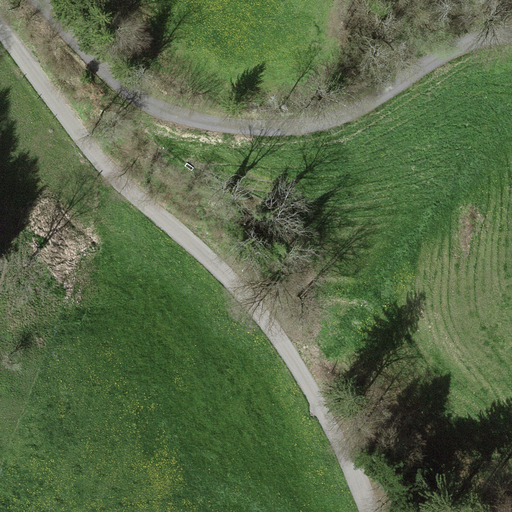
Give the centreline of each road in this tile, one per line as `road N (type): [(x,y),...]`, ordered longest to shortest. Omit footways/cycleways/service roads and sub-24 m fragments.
road 1 (unclassified): [(368,511),(335,430),(257,308),(121,181),(0,27)]
road 2 (track): [(38,0),(130,96),(185,118),(266,128),(329,119),(437,56),(511,34)]
